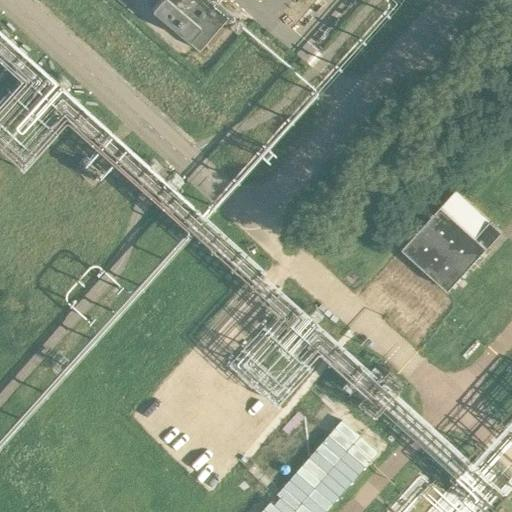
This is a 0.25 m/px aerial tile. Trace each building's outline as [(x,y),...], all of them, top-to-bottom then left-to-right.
[(114,0),(125,9),(131,3),(127,0),(114,0)] [(157,0),(148,13),(197,53),(227,16),(206,0),(157,0)] [(394,161),(414,179),(426,165),(405,147),(394,161)] [(403,249),(449,291),(503,232),(456,189),(403,249)] [(356,216),(365,223),(375,212),(366,205),(356,216)] [(318,511),(324,511),(368,464),(331,431),(285,481),(318,511)]
